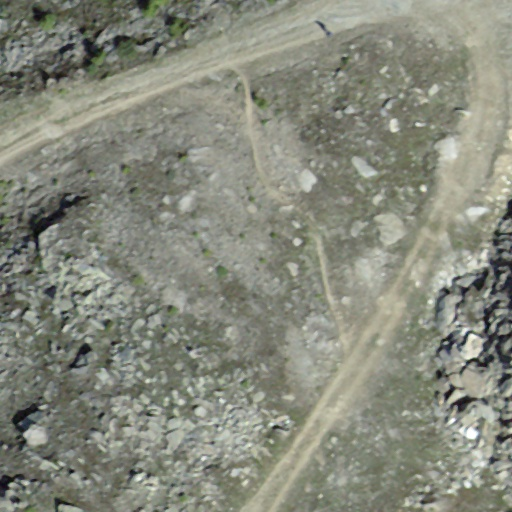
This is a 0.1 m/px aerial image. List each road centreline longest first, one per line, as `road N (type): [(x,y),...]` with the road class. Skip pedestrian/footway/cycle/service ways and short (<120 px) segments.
road 1 (track): [(255,511),(479,136),(486,64),(458,19)]
road 2 (track): [(458,19),(406,2),(298,24),(0,154)]
